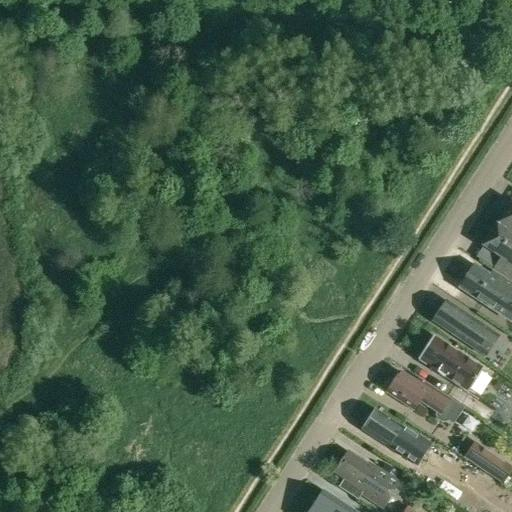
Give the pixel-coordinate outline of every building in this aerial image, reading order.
[(511,202),(497,225),(511,234),(511,202)] [(511,234),(497,225),(483,247),(501,258),(494,270),(510,280),(511,281),(511,234)] [(461,289),(511,322),(511,320),(511,284),(493,273),(493,274),(495,275),(493,279),(475,267),(472,272),(469,270),(461,282),(464,284),(461,289)] [(447,303),(434,322),(459,340),(459,339),(482,355),(483,353),(499,364),(505,355),(489,344),(490,342),(494,335),(472,321),(447,303)] [(419,360),(431,368),(430,369),(444,378),(445,377),(469,393),(484,369),(434,337),(419,360)] [(389,394),(414,412),(421,402),(439,415),(447,403),(403,373),(389,394)] [(458,403),(445,415),(457,427),(470,415),(458,403)] [(364,431),(390,449),(395,442),(407,449),(415,438),(403,429),(403,428),(378,410),(364,431)] [(438,472),(456,475),(460,455),(442,452),(438,472)] [(360,496),(383,509),(399,484),(349,453),(336,474),(345,479),(340,488),(358,499),(360,496)] [(488,459),(480,469),(501,483),(508,473),(488,459)] [(353,511),(323,492),(320,497),(321,497),(310,511),(353,511)]
